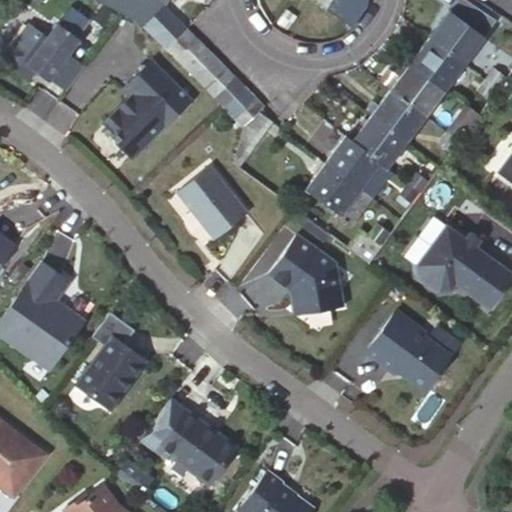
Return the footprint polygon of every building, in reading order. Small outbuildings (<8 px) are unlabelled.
[(94,0),(141,27),(163,6),(155,0),(94,0)] [(454,0),(428,37),(464,63),(495,22),(465,0),(454,0)] [(56,21),(76,34),(87,17),(67,4),(56,21)] [(92,18),(103,27),(113,15),(101,6),(92,18)] [(166,48),(186,29),(163,6),(141,27),(166,48)] [(64,54),(75,40),(54,24),(44,38),(26,24),(0,57),(0,59),(25,78),(31,69),(44,79),(46,77),(64,54)] [(175,58),(196,38),(186,29),(166,48),(175,58)] [(445,89),(464,63),(428,37),(417,51),(408,63),(445,89)] [(185,67),(205,48),(196,38),(175,58),(185,67)] [(214,57),(205,48),(185,67),(194,77),(214,57)] [(417,51),(414,49),(405,61),(408,63),(417,51)] [(80,66),(64,54),(46,77),(62,90),(80,66)] [(224,67),(214,57),(194,77),(199,82),(204,86),(224,67)] [(189,99),(149,61),(128,82),(140,94),(132,103),(123,102),(102,123),(113,134),(110,137),(131,158),(164,124),(162,123),(168,118),(169,119),(189,99)] [(408,63),(405,61),(396,72),(399,75),(408,63)] [(498,62),(485,79),(495,86),(507,68),(498,62)] [(399,75),(388,89),(424,116),(445,89),(408,63),(399,75)] [(213,96),(234,76),(224,67),(204,86),(213,96)] [(511,76),(509,74),(497,90),(504,95),(511,84),(511,76)] [(213,96),(222,105),(243,86),(234,76),(213,96)] [(495,86),(485,79),(471,97),(481,104),(495,86)] [(140,94),(128,82),(120,91),(132,103),(140,94)] [(222,105),(232,115),(252,95),(243,86),(222,105)] [(388,89),(369,115),(405,141),(424,116),(388,89)] [(242,125),(258,111),(263,106),(252,95),(232,115),(242,125)] [(475,112),(465,105),(452,122),(462,130),(475,112)] [(242,125),(233,162),(237,165),(271,121),(258,111),(242,125)] [(369,115),(351,139),(379,160),(378,162),(385,168),(386,166),(405,141),(369,115)] [(343,134),(324,161),(324,162),(371,195),(372,196),(382,182),(370,173),(378,162),(379,160),(351,139),(343,134)] [(511,153),(498,171),(511,181),(511,153)] [(423,182),(437,163),(427,156),(413,175),(423,182)] [(324,162),(324,161),(304,189),(336,212),(333,217),(348,227),(372,196),(371,195),(324,162)] [(209,164),(176,189),(187,203),(189,202),(192,206),(190,207),(213,237),(246,212),(209,164)] [(405,207),(418,189),(408,182),(395,199),(405,207)] [(368,263),(381,245),(377,242),(390,226),(380,219),(369,235),(361,229),(348,247),(368,263)] [(462,237),(444,224),(414,263),(416,274),(436,288),(447,287),(452,281),(485,306),(510,273),(473,246),(462,237)] [(467,231),(462,237),(473,246),(478,240),(467,231)] [(334,262),(295,234),(266,273),(289,289),(291,303),(303,312),(340,307),(337,283),(328,276),(334,267),(334,262)] [(0,264),(14,245),(0,235),(0,264)] [(66,282),(40,263),(0,317),(0,336),(46,371),(81,322),(52,301),(66,282)] [(303,312),(291,303),(292,314),(303,312)] [(423,329),(394,308),(364,350),(393,371),(405,370),(406,377),(422,389),(448,354),(424,336),(423,329)] [(130,330),(106,313),(88,337),(102,347),(74,385),(106,409),(141,360),(120,345),(130,330)] [(183,409),(154,450),(169,460),(171,457),(207,483),(234,446),(215,432),(211,438),(194,426),(198,420),(183,409)] [(43,454),(0,420),(0,487),(10,495),(43,454)] [(215,432),(198,420),(194,426),(211,438),(215,432)] [(136,474),(122,463),(114,474),(128,485),(136,474)] [(279,481),(263,469),(238,505),(246,511),(306,511),(307,511),(306,504),(277,484),(279,481)] [(140,476),(136,474),(128,485),(132,488),(140,476)] [(125,511),(116,505),(101,485),(85,497),(83,494),(62,509),(63,511),(125,511)]
